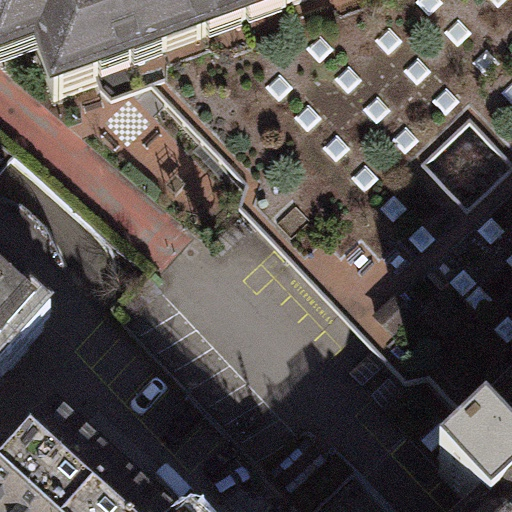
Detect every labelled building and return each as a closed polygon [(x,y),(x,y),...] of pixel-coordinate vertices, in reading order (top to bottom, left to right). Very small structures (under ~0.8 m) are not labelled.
[(229,42),(214,0),(0,0),(0,43),(30,34),(52,101),(138,72),(229,42)] [(387,341),(478,436),(511,400),(511,0),(353,0),(229,42),(138,72),(147,91),(367,325),(408,282),(428,296),(387,341)] [(214,0),(229,42),(353,0),(214,0)] [(0,375),(46,323),(0,282),(0,375)] [(511,511),(511,400),(478,436),(463,449),(453,440),(437,453),(447,463),(439,474),(474,511),(511,511)] [(0,511),(144,511),(52,426),(0,484),(0,511)]
